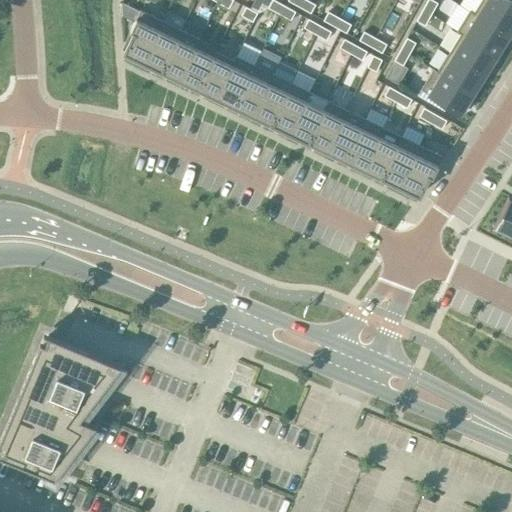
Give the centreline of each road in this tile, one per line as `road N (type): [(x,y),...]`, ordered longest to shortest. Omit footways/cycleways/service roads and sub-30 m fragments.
road 1 (residential): [(413,254),(211,159),(27,115)]
road 2 (tertiary): [(0,259),(28,257),(96,280),(354,382)]
road 3 (tertiary): [(346,349),(94,242),(39,223),(0,221)]
road 4 (residential): [(511,103),(413,254)]
road 5 (tertiary): [(354,382),(511,450)]
road 6 (tertiary): [(511,426),(380,362)]
